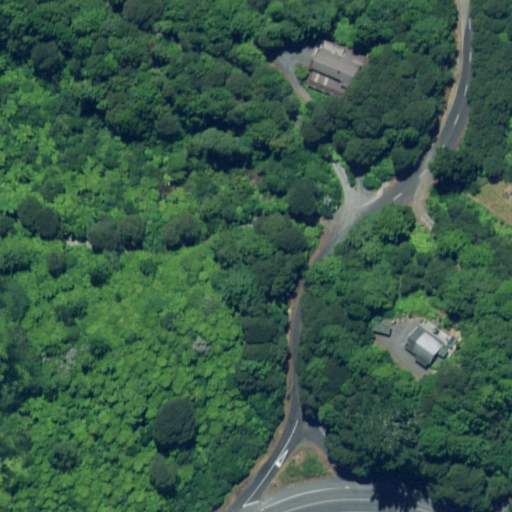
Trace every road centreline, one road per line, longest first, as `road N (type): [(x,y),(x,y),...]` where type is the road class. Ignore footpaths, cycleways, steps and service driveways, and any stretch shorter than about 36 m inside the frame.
road 1 (unclassified): [(464,0),(467,112),(455,149),(345,241),(318,283),(303,397),(236,511)]
road 2 (tertiary): [(278,511),(338,495),(428,511)]
